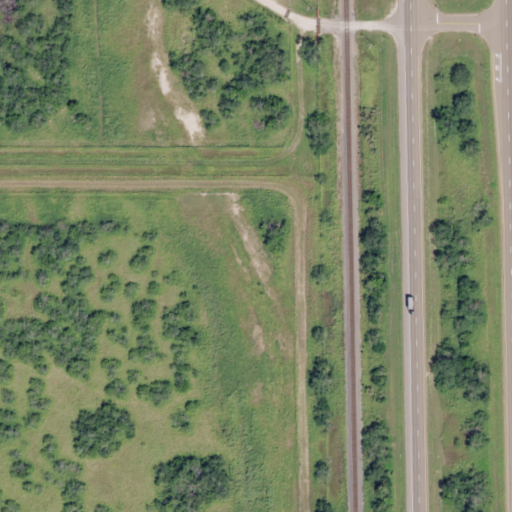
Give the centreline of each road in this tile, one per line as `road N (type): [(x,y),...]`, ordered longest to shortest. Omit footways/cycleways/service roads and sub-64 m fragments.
road 1 (trunk): [(410,0),(423,511)]
road 2 (residential): [(288,0),(345,30),(509,24)]
road 3 (trunk): [(511,186),(508,0)]
